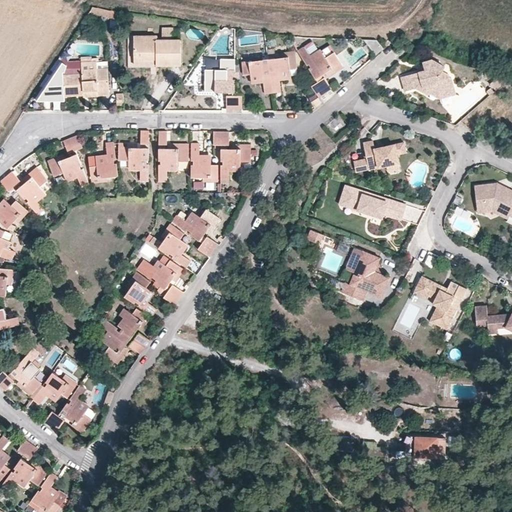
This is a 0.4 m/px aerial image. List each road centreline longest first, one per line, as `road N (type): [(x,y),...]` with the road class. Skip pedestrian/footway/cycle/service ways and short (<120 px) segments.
road 1 (residential): [(308,123),(129,389),(100,466)]
road 2 (residential): [(308,123),(55,122),(0,170)]
road 3 (residential): [(511,277),(444,243),(437,229),(470,149)]
road 4 (residential): [(346,97),(470,149)]
